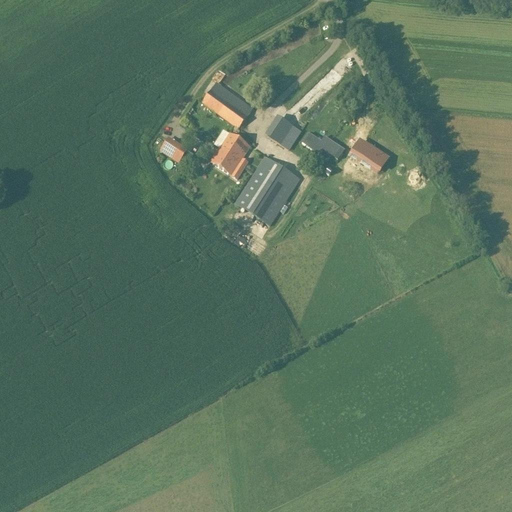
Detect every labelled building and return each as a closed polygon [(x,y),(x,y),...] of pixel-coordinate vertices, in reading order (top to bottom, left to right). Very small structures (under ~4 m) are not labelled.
[(216,85),(201,105),(214,115),(238,132),(253,111),(216,85)] [(289,152),(303,134),(281,117),(267,136),(289,152)] [(347,151),(326,137),(323,142),(311,134),(303,145),(319,155),(322,150),(340,162),(347,151)] [(242,161),(250,150),(228,136),(210,164),(237,181),(248,165),(242,161)] [(159,152),(178,165),(187,151),(168,139),(159,152)] [(384,174),(394,159),(363,140),(353,156),(384,174)] [(269,229),(300,182),(264,159),(234,206),(269,229)]
